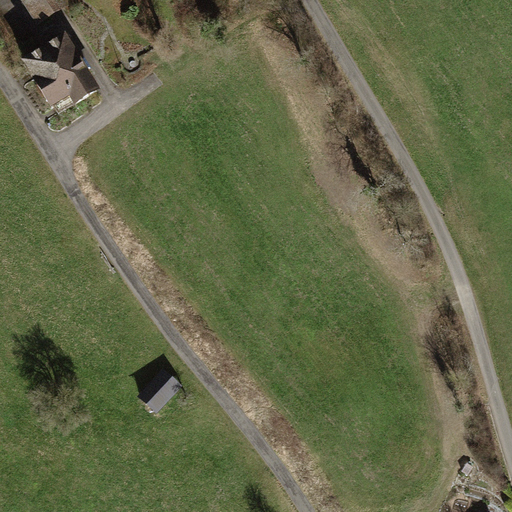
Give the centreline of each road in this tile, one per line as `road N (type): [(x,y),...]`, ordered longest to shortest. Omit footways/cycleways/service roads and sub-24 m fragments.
road 1 (unclassified): [(0,75),(134,282),(307,511)]
road 2 (unclassified): [(311,0),(438,210),(511,454)]
